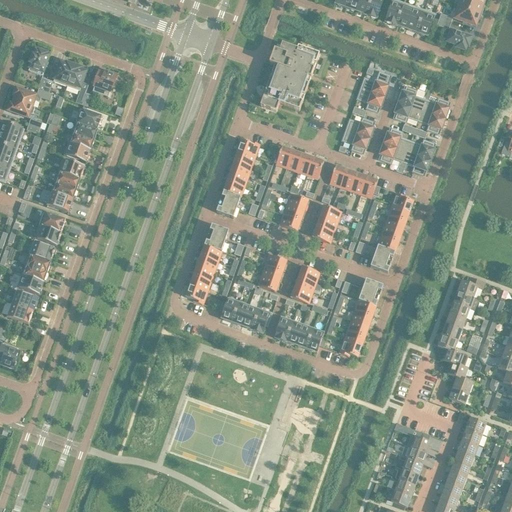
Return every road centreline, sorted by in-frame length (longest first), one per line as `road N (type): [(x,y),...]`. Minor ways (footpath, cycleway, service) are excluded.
road 1 (secondary): [(185,34),(16,511)]
road 2 (secondary): [(44,511),(209,43)]
road 3 (residential): [(144,73),(32,392)]
road 4 (residential): [(266,345),(350,374),(366,368),(428,188)]
road 5 (residential): [(237,121),(174,307),(266,345)]
road 6 (residential): [(295,0),(473,63)]
road 7 (residential): [(419,511),(450,425),(407,409),(423,364)]
road 8 (residential): [(428,188),(473,63)]
road 9 (residential): [(144,73),(24,30)]
